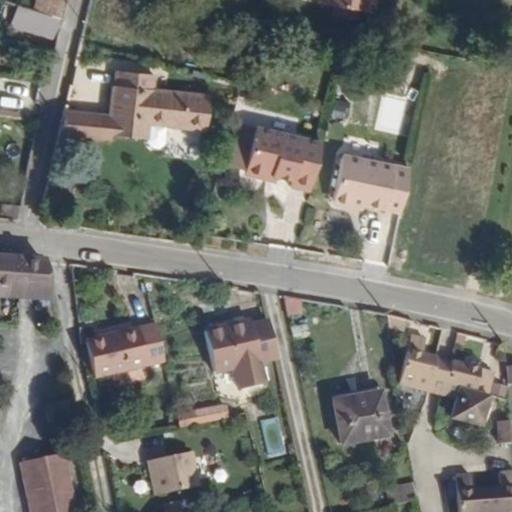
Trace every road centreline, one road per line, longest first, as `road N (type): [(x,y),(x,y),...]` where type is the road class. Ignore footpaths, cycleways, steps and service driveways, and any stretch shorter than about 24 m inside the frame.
road 1 (unclassified): [(26,238),(348,288),(511,324)]
road 2 (unknown): [(222,267),(316,511)]
road 3 (residential): [(80,0),(26,238)]
road 4 (residential): [(73,331),(39,348),(24,367),(4,511)]
